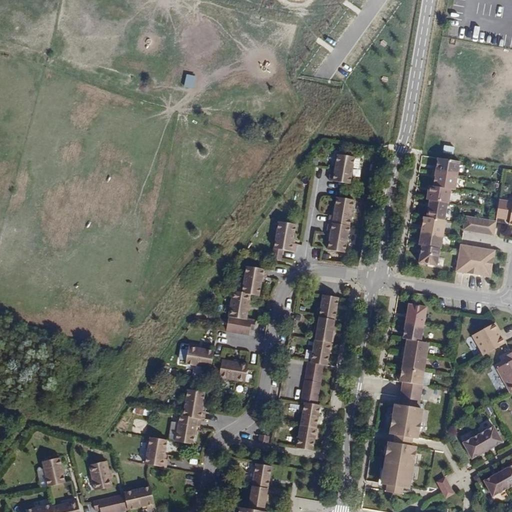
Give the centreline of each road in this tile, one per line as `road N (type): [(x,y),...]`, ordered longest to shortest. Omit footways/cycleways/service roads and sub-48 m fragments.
road 1 (residential): [(190,511),(201,501),(216,440),(258,406),(285,285),(315,269),(379,279)]
road 2 (residential): [(379,279),(430,0)]
road 3 (residential): [(342,511),(346,448),(379,279)]
road 4 (track): [(237,0),(421,43)]
road 5 (residential): [(379,279),(511,302)]
